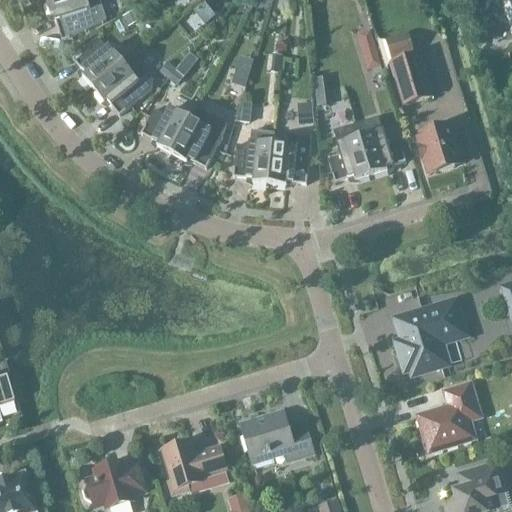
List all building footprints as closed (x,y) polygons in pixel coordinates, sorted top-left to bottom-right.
[(87,0),(52,0),(46,2),(51,18),(54,17),(60,36),(62,44),(72,40),(107,23),(99,0),(97,0),(88,3),(87,0)] [(511,0),(476,0),(488,41),(505,36),(506,38),(511,36),(511,0)] [(204,5),(194,13),(205,27),(216,18),(204,5)] [(383,72),(362,21),(347,28),(368,79),(383,72)] [(414,58),(408,37),(386,44),(392,65),(414,58)] [(94,92),(125,67),(110,49),(107,51),(98,41),(73,62),(86,77),(83,79),(94,92)] [(392,65),(405,107),(432,99),(419,57),(414,58),(392,65)] [(441,85),(451,83),(446,58),(436,60),(441,85)] [(154,83),(135,59),(125,67),(94,92),(104,105),(107,103),(120,119),(152,92),(154,83)] [(169,81),(177,71),(168,64),(160,74),(169,81)] [(186,78),(177,71),(169,81),(178,88),(186,78)] [(313,105),(298,106),(300,127),(315,126),(313,105)] [(242,106),(237,124),(250,125),(251,107),(242,106)] [(172,157),(191,122),(171,111),(166,119),(154,113),(142,136),(159,146),(158,149),(172,157)] [(197,111),(191,122),(172,157),(187,165),(189,162),(207,171),(223,141),(221,140),(228,128),(197,111)] [(379,120),(356,126),(360,140),(372,178),(388,173),(387,170),(406,164),(398,138),(386,142),(383,133),(379,120)] [(341,156),(328,160),(336,185),(355,180),(356,183),(372,178),(360,140),(356,126),(334,133),(338,146),(341,156)] [(418,137),(429,175),(464,165),(452,126),(418,137)] [(237,147),(234,180),(254,182),(253,185),(270,187),(274,147),(275,136),(252,134),(251,145),(250,149),(237,147)] [(288,148),(274,147),(272,163),(270,187),(287,189),(287,185),(307,187),(312,139),(289,137),(288,148)] [(511,285),(501,289),(510,318),(511,325),(511,285)] [(396,344),(403,369),(404,370),(405,371),(405,372),(407,372),(409,373),(410,373),(411,373),(425,369),(425,370),(426,371),(427,372),(429,373),(431,373),(432,373),(449,368),(443,346),(468,339),(457,303),(398,320),(405,342),(396,344)] [(0,407),(13,403),(6,378),(0,379),(0,407)] [(449,410),(418,419),(429,455),(475,442),(470,424),(481,420),(471,386),(444,394),(449,410)] [(242,429),(255,472),(275,466),(273,459),(286,455),(289,464),(314,457),(304,423),(303,423),(304,427),(289,431),(284,416),(242,429)] [(162,452),(172,484),(168,485),(173,499),(190,494),(189,489),(204,484),(202,480),(227,473),(220,450),(196,457),(192,444),(162,452)] [(447,511),(498,511),(510,508),(497,466),(458,478),(459,479),(463,491),(459,492),(462,501),(457,502),(459,508),(447,511)] [(95,472),(98,484),(88,487),(84,494),(86,503),(93,507),(104,503),(107,511),(134,504),(133,499),(146,495),(138,468),(117,474),(114,467),(95,472)] [(0,480),(0,511),(34,511),(24,477),(23,475),(21,475),(21,476),(5,481),(4,480),(0,480)]
